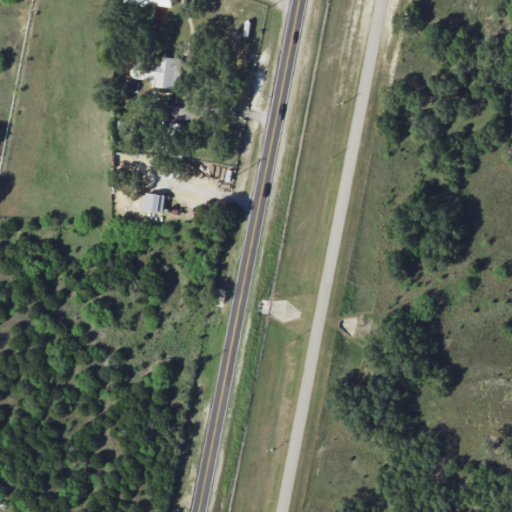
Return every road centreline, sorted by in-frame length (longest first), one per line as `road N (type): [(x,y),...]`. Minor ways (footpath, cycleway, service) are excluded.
road 1 (secondary): [(200,511),(300,0)]
road 2 (residential): [(386,0),(286,511)]
